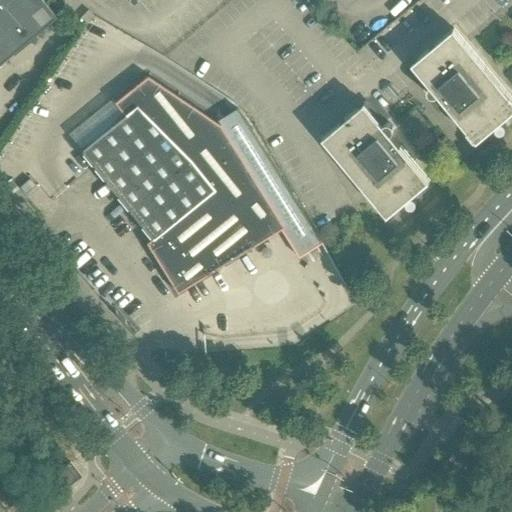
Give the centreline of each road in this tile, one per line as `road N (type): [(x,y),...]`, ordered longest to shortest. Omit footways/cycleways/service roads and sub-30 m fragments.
road 1 (secondary): [(507,194),(390,347),(313,496)]
road 2 (secondary): [(356,511),(437,367),(492,289)]
road 3 (secondary): [(313,496),(201,458),(173,440)]
road 4 (secondary): [(70,352),(102,420),(147,477)]
road 5 (secondary): [(173,440),(116,383),(70,352)]
